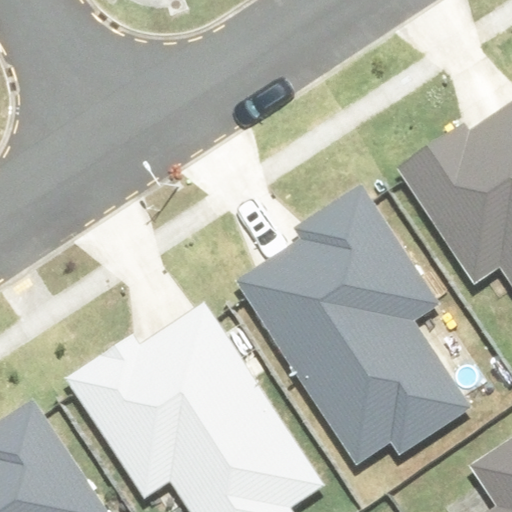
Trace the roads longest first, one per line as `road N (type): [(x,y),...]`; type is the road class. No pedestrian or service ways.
road 1 (residential): [(369,0),(110,167)]
road 2 (residential): [(110,167),(0,3)]
road 3 (residential): [(110,167),(0,238)]
